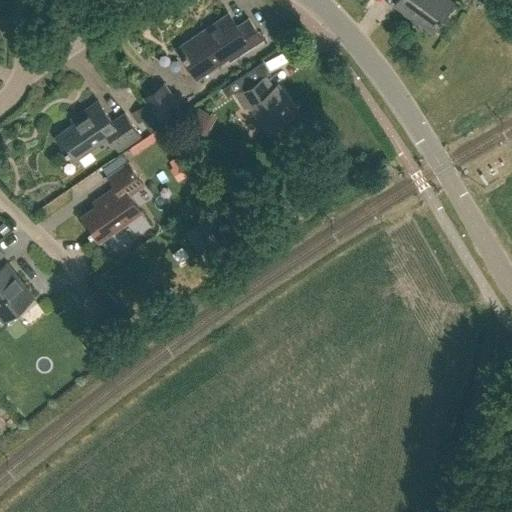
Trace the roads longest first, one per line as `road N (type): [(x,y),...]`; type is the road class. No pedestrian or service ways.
road 1 (tertiary): [(317,0),(367,57),(511,283)]
road 2 (track): [(473,511),(496,347),(510,325)]
